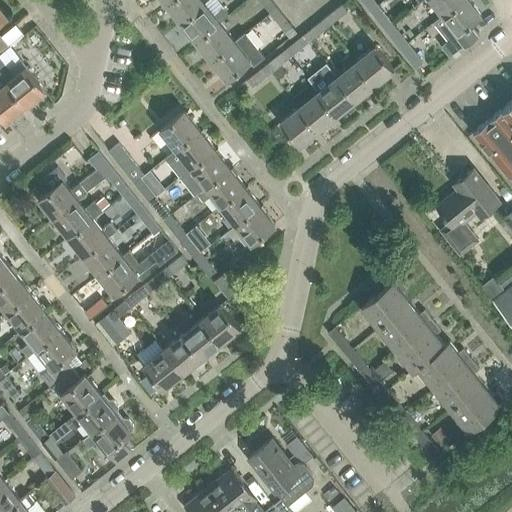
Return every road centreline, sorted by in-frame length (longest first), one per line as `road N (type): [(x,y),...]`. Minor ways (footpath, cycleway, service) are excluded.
road 1 (residential): [(286,363),(307,218),(511,39)]
road 2 (residential): [(91,511),(286,363)]
road 3 (residential): [(0,181),(86,109),(93,67)]
road 4 (residential): [(379,477),(286,363)]
